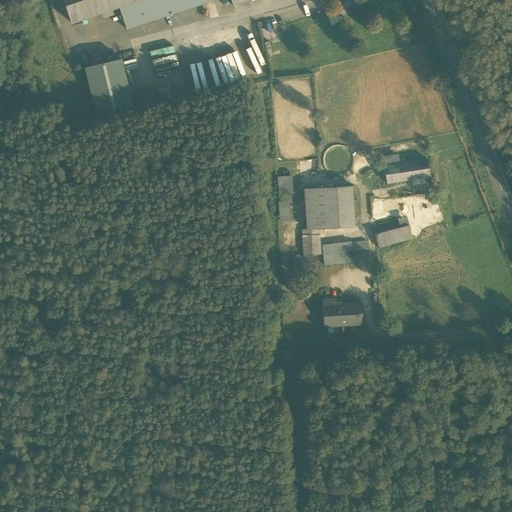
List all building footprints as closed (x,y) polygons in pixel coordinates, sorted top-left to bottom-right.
[(144,0),(63,0),(71,23),(119,8),(144,0)] [(124,27),(210,0),(144,0),(119,8),(124,27)] [(343,4),(340,0),(333,5),(334,7),(338,13),(336,14),(339,19),(349,12),(343,4)] [(338,13),(334,7),(325,14),(332,26),(340,20),(339,19),(336,14),(338,13)] [(121,59),(84,68),(96,116),(133,107),(121,59)] [(153,90),(134,96),(136,106),(156,100),(153,90)] [(384,165),(399,163),(398,155),(383,157),(384,165)] [(384,165),(387,183),(411,179),(423,178),(430,176),(428,159),(399,163),(384,165)] [(424,184),(423,178),(411,179),(412,186),(424,184)] [(276,180),(276,195),(293,194),(292,180),(276,180)] [(348,187),(321,189),(323,231),(350,229),(348,187)] [(318,231),(323,231),(321,189),(304,189),(306,230),(306,232),(318,231)] [(288,202),(279,202),(280,221),(289,220),(288,202)] [(401,229),(410,227),(407,217),(398,219),(401,229)] [(376,237),(379,247),(413,237),(410,227),(401,229),(376,237)] [(319,256),(318,231),(306,232),(306,230),(302,231),(303,257),(316,257),(319,256)] [(323,245),(323,253),(331,252),(353,250),(368,248),(367,242),(352,244),(352,241),(323,245)] [(353,250),(331,252),(331,264),(354,261),(353,250)] [(317,264),(316,257),(303,257),(295,258),(296,265),(317,264)] [(323,304),(324,329),(359,326),(358,307),(333,309),(332,304),(323,304)]
